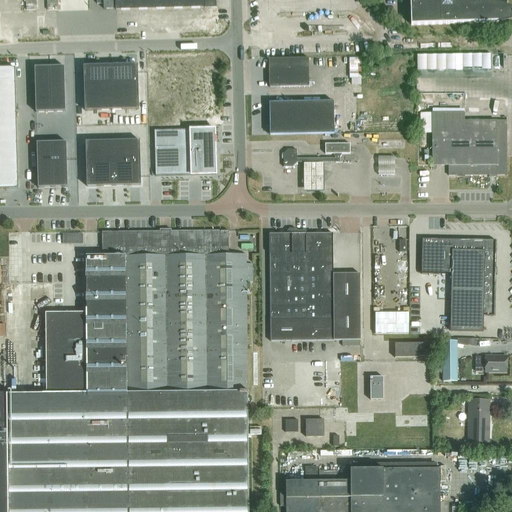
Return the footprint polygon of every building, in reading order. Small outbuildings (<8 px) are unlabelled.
[(115,0),(103,0),(104,9),(115,9),(115,0)] [(115,0),(115,9),(115,10),(198,8),(198,0),(115,0)] [(215,0),(198,0),(198,8),(204,8),(210,8),(212,8),(215,8),(216,8),(216,3),(215,0)] [(410,0),(411,25),(498,23),(498,21),(500,21),(503,20),(505,18),(506,16),(507,14),(508,10),(473,0),(410,0)] [(490,54),(415,54),(416,70),(490,70),(490,54)] [(269,59),(269,66),(269,87),(309,86),(309,58),(269,59)] [(349,59),(349,79),(361,78),(361,59),(349,59)] [(137,65),(110,66),(111,110),(138,109),(137,65)] [(110,66),(83,66),(85,111),(111,110),(110,66)] [(49,67),(34,68),(35,96),(45,96),(50,96),(49,67)] [(64,67),(49,67),(50,96),(55,96),(65,96),(64,67)] [(14,68),(0,68),(0,89),(15,89),(14,68)] [(15,89),(0,89),(0,99),(15,99),(15,89)] [(45,96),(35,96),(36,113),(46,112),(45,96)] [(50,96),(45,96),(46,112),(55,112),(55,96),(50,96)] [(65,96),(55,96),(55,112),(65,112),(65,96)] [(15,99),(0,99),(0,109),(16,109),(15,99)] [(333,102),(269,103),(270,135),(334,134),(333,102)] [(16,109),(0,109),(0,119),(16,119),(16,109)] [(432,114),(432,134),(432,149),(506,149),(506,122),(464,122),(464,114),(432,114)] [(16,119),(0,119),(0,129),(16,129),(16,119)] [(16,129),(0,129),(0,139),(16,139),(16,129)] [(214,129),(154,131),(155,177),(216,175),(215,141),(214,129)] [(16,139),(0,139),(0,149),(17,149),(16,139)] [(112,141),(85,142),(87,187),(114,186),(112,141)] [(139,141),(112,141),(114,186),(141,185),(139,141)] [(66,142),(56,143),(57,159),(67,159),(66,142)] [(46,143),(36,143),(37,160),(47,160),(46,143)] [(56,143),(46,143),(47,160),(52,159),(57,159),(56,143)] [(325,154),(350,154),(350,149),(350,144),(325,144),(325,149),(325,154)] [(17,149),(0,149),(0,159),(17,159),(17,149)] [(493,176),(507,176),(506,149),(432,149),(432,166),(448,166),(448,163),(464,163),(464,176),(493,176)] [(284,159),(284,167),(292,167),(297,163),(297,150),(292,150),(288,150),(284,154),(284,159)] [(394,158),(378,157),(378,174),(394,174),(394,158)] [(17,159),(0,159),(0,169),(17,169),(17,159)] [(47,160),(37,160),(38,188),(53,188),(52,159),(47,160)] [(57,159),(52,159),(53,188),(67,187),(67,159),(57,159)] [(324,163),(303,163),(303,192),(324,192),(324,163)] [(448,163),(448,166),(448,176),(464,176),(464,163),(448,163)] [(17,169),(0,169),(0,189),(18,189),(17,169)] [(46,394),(6,394),(8,511),(249,511),(248,439),(250,439),(250,436),(261,436),(261,428),(248,428),(248,394),(248,392),(247,392),(246,283),(253,283),(253,264),(245,264),(245,255),(228,255),(228,231),(102,233),(103,256),(86,256),(87,313),(45,314),(46,394)] [(65,243),(85,243),(85,233),(65,232),(65,243)] [(332,233),(270,234),(269,234),(270,342),(360,340),(360,274),(333,274),(332,233)] [(421,239),(421,241),(422,241),(421,253),(445,253),(446,240),(421,239)] [(451,253),(451,299),(484,299),(494,300),(494,291),(484,291),(484,275),(484,268),(484,257),(488,257),(488,251),(495,251),(495,241),(452,240),(451,253)] [(484,257),(484,268),(493,268),(495,268),(495,251),(488,251),(488,257),(484,257)] [(421,253),(421,275),(451,275),(451,253),(445,253),(421,253)] [(484,275),(484,291),(494,291),(494,275),(493,275),(484,275)] [(451,299),(450,315),(474,315),(474,308),(483,308),(484,299),(451,299)] [(483,308),(483,316),(494,316),(494,300),(484,299),(483,308)] [(450,315),(450,331),(483,332),(483,316),(483,308),(474,308),(474,315),(450,315)] [(442,382),(457,382),(457,342),(442,342),(442,382)] [(418,356),(429,356),(429,349),(424,349),(424,343),(395,343),(395,358),(418,358),(418,356)] [(485,372),(506,373),(506,357),(485,356),(485,357),(475,357),(475,364),(485,364),(485,372)] [(370,400),(383,400),(383,377),(370,377),(370,400)] [(0,511),(8,511),(6,394),(6,393),(0,392),(0,511)] [(488,443),(489,401),(469,400),(469,412),(471,412),(470,442),(488,443)] [(297,432),(297,420),(285,420),(285,432),(297,432)] [(306,437),(323,436),(323,420),(306,420),(306,437)] [(351,470),(351,481),(351,497),(383,497),(383,511),(440,511),(440,469),(351,470)] [(337,481),(337,471),(319,471),(320,481),(337,481)] [(286,511),(383,511),(383,497),(351,497),(351,481),(286,482),(286,484),(280,484),(280,506),(286,507),(286,511)]
